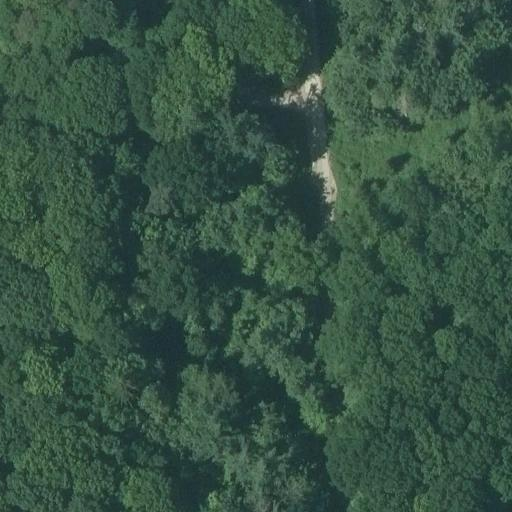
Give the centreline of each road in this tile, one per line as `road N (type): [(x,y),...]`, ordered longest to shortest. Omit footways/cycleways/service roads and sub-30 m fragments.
road 1 (track): [(309,92),(334,434),(349,511)]
road 2 (track): [(247,0),(233,65),(246,95),(309,92)]
